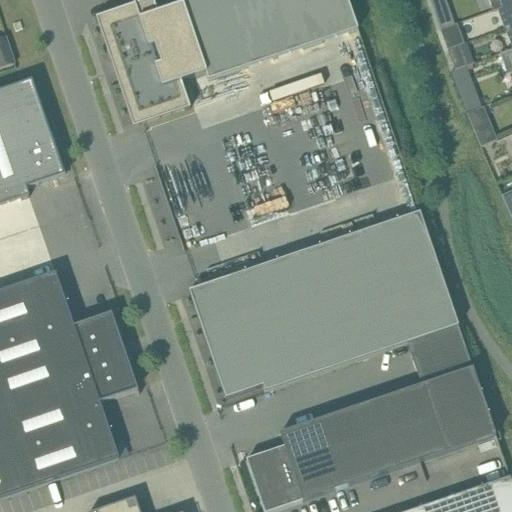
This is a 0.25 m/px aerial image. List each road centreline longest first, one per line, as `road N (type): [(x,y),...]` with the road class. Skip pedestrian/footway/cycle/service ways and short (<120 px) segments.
road 1 (unclassified): [(219,511),(48,0)]
road 2 (unknown): [(202,458),(36,510)]
